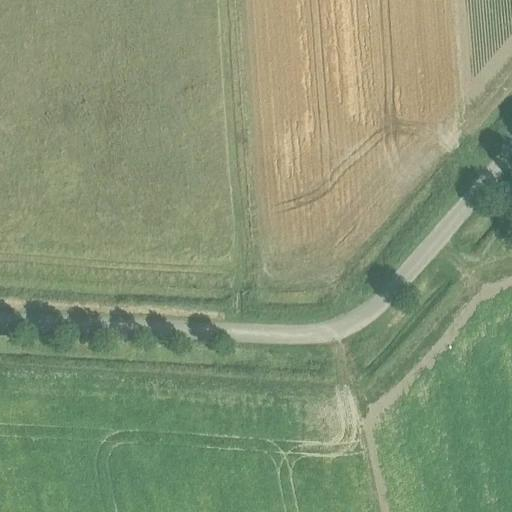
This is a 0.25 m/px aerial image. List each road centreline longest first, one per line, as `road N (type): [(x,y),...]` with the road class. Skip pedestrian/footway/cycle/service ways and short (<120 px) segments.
road 1 (unclassified): [(511,153),(389,295),(331,333),(0,321)]
road 2 (track): [(224,0),(245,335)]
